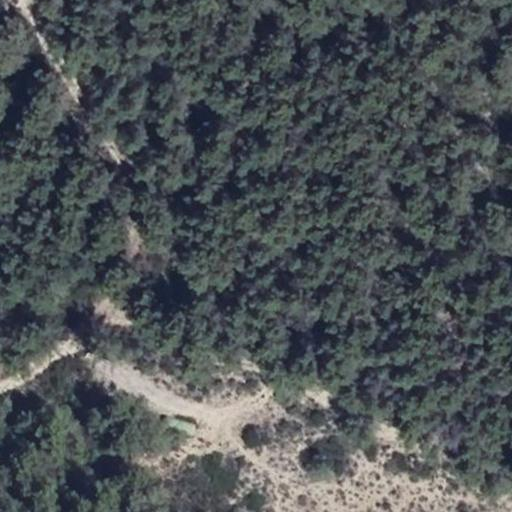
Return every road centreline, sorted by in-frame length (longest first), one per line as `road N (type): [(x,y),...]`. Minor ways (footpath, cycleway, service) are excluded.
road 1 (track): [(26,0),(125,186),(126,303),(27,375),(0,370)]
road 2 (track): [(76,339),(361,430),(511,433)]
